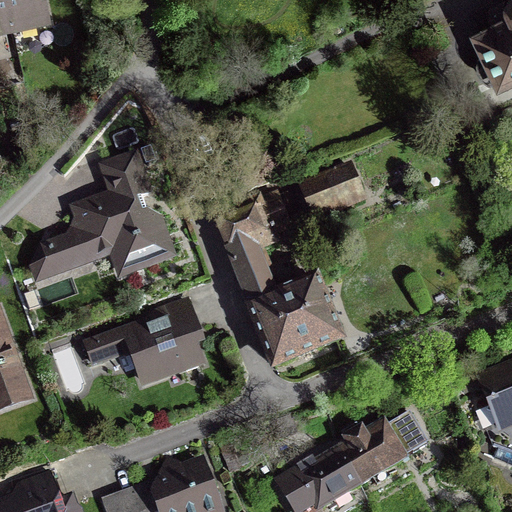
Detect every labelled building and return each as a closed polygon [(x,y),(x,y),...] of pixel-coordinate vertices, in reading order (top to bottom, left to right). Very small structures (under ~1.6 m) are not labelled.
[(0,0),(0,31),(45,22),(40,0),(0,0)] [(506,10),(510,20),(477,36),(487,56),(477,61),(476,66),(476,70),(478,75),(481,79),(488,84),(498,79),(499,81),(511,74),(511,0),(510,0),(508,1),(506,5),(506,10)] [(133,159),(103,170),(114,199),(98,205),(92,203),(81,207),(80,209),(74,211),(77,219),(66,243),(41,252),(33,268),(39,279),(112,252),(120,275),(169,258),(157,225),(160,219),(146,212),(141,199),(147,197),(133,159)] [(349,169),(300,189),(312,220),(361,200),(349,169)] [(251,244),(287,229),(275,198),(214,222),(273,369),(337,342),(318,294),(276,312),(271,301),(273,300),(251,244)] [(141,384),(198,363),(189,335),(196,333),(185,303),(154,315),(147,328),(125,336),(122,335),(84,348),(90,364),(129,351),(141,384)] [(7,351),(0,330),(0,405),(24,396),(11,361),(15,354),(7,351)] [(511,366),(486,377),(493,393),(488,404),(499,408),(505,424),(485,432),(492,449),(495,450),(491,460),(511,468),(511,366)] [(459,385),(463,394),(477,388),(473,379),(459,385)] [(347,494),(359,487),(375,478),(379,485),(389,479),(388,477),(395,473),(392,467),(400,462),(426,447),(408,415),(365,440),(357,426),(341,436),(349,449),(340,455),(334,458),(331,454),(298,473),(276,486),(292,511),(319,511),(327,506),(330,511),(351,500),(347,494)] [(229,473),(238,469),(227,443),(217,447),(229,473)] [(183,471),(168,464),(153,496),(141,491),(122,498),(104,504),(106,511),(217,511),(201,465),(183,471)] [(73,511),(74,511),(61,506),(50,475),(19,486),(11,504),(0,507),(0,511),(73,511)]
